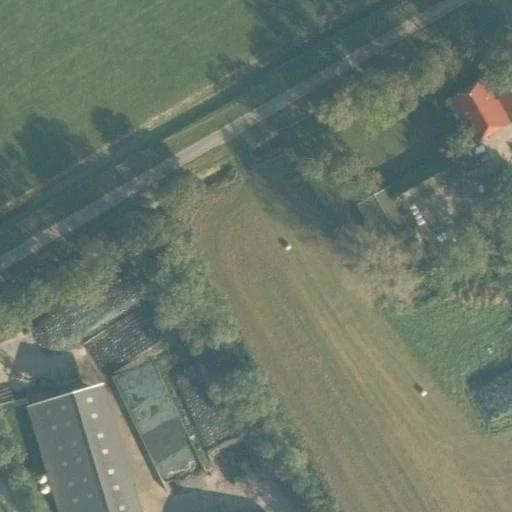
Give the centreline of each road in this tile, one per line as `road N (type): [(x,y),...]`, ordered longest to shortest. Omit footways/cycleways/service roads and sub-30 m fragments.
road 1 (unclassified): [(0,268),(462,0)]
road 2 (unknown): [(295,511),(262,490),(176,504),(149,500),(82,359),(72,351),(0,355)]
